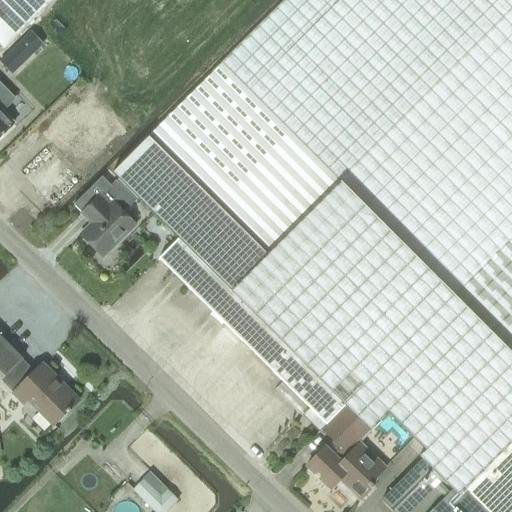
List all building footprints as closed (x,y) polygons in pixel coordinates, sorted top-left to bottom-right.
[(52,0),(0,0),(0,45),(4,50),(41,12),(52,0)] [(332,176),(496,11),(484,0),(284,0),(148,136),(260,247),(332,176)] [(332,176),(511,356),(511,0),(507,0),(496,11),(332,176)] [(484,0),(496,11),(507,0),(484,0)] [(0,136),(13,124),(1,112),(14,100),(0,85),(0,136)] [(307,416),(321,429),(343,406),(223,285),(260,247),(148,136),(111,173),(177,240),(158,259),(311,412),(307,416)] [(462,489),(511,439),(511,356),(332,176),(260,247),(223,285),(343,406),(369,432),(387,414),(424,451),(418,457),(421,461),(457,494),(462,489)] [(101,177),(73,206),(75,208),(81,214),(82,216),(91,224),(80,236),(102,258),(135,226),(123,214),(137,200),(117,179),(110,186),(103,179),(101,177)] [(0,381),(19,363),(21,361),(0,338),(0,381)] [(52,426),(76,402),(41,366),(31,376),(19,363),(0,381),(20,402),(24,397),(52,426)] [(329,490),(339,481),(359,501),(373,487),(370,484),(385,468),(358,443),(369,432),(343,406),(321,429),(320,430),(333,442),(327,449),(324,447),(305,467),(329,490)] [(511,511),(511,439),(462,489),(484,511),(511,511)] [(484,511),(462,489),(457,494),(421,461),(407,475),(381,501),(391,511),(484,511)] [(165,511),(177,501),(165,489),(160,494),(144,477),(131,490),(153,511),(165,511)]
